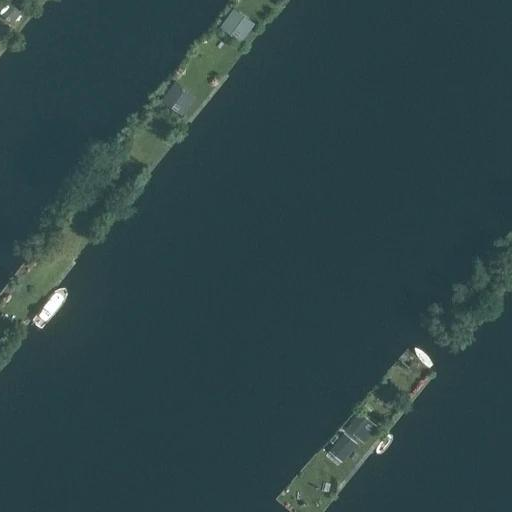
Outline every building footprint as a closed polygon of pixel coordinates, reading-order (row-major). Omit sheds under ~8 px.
[(10,2),(0,13),(12,24),(22,13),(10,2)] [(230,16),(221,29),(242,45),(252,32),(230,16)] [(171,89),(163,101),(184,117),(192,105),(171,89)] [(127,176),(122,182),(129,187),(133,180),(127,176)] [(460,300),(450,312),(461,321),(471,310),(460,300)] [(355,417),(346,428),(360,439),(369,428),(355,417)] [(344,432),(330,449),(344,459),(357,443),(344,432)]
